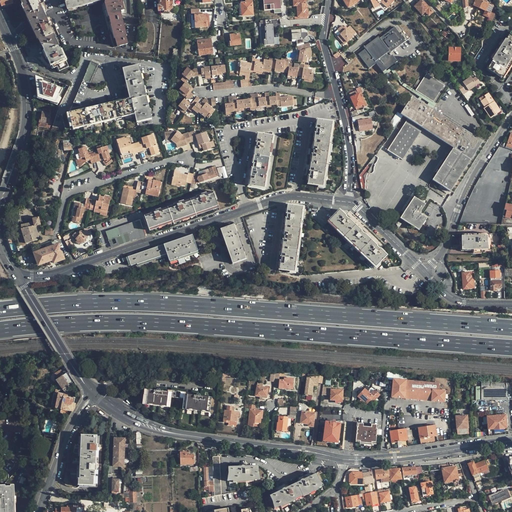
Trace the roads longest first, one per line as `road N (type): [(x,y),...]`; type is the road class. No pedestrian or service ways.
road 1 (motorway): [(511,327),(140,302),(0,310)]
road 2 (motorway): [(0,328),(139,322),(511,347)]
road 3 (residential): [(18,278),(282,197),(349,201)]
road 4 (secondary): [(94,392),(165,431),(344,459)]
road 5 (unknown): [(75,266),(61,236),(72,196),(197,155)]
road 6 (secondary): [(2,26),(20,66),(26,125),(0,207)]
road 7 (residential): [(423,271),(443,250),(476,168),(511,113)]
road 8 (residential): [(338,94),(190,92)]
road 9 (secondary): [(18,278),(94,392)]
road 10 (unknown): [(330,67),(405,18),(435,52)]
road 11 (unclassified): [(94,392),(64,436),(37,511)]
road 12 (unknown): [(94,392),(112,382),(157,379),(214,385)]
